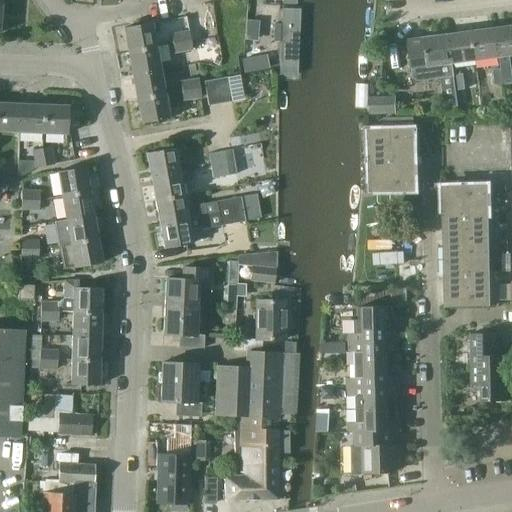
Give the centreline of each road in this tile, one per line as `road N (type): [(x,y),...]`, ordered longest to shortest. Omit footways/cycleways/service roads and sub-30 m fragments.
road 1 (residential): [(130,511),(143,258),(126,169),(89,78)]
road 2 (residential): [(433,497),(423,214)]
road 3 (residential): [(510,0),(398,11),(399,0)]
